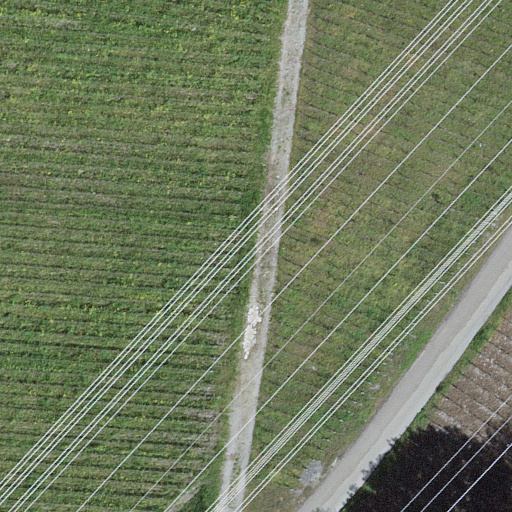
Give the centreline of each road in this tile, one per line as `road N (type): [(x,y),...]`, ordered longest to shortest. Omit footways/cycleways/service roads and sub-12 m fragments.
road 1 (track): [(223,511),(251,365),(298,0)]
road 2 (unclassified): [(317,511),(511,259)]
